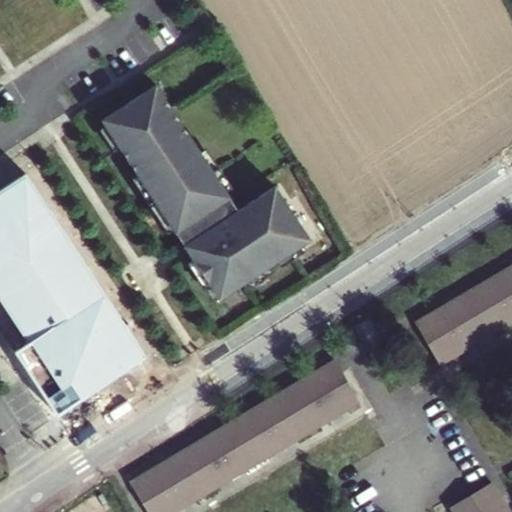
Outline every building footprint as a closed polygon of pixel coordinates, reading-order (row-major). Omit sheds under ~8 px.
[(217,297),(307,237),(272,184),(235,208),(152,83),(99,118),(217,297)] [(26,172),(0,189),(0,297),(29,341),(15,350),(58,414),(147,356),(26,172)] [(509,316),(511,313),(511,260),(511,261),(485,277),(460,293),(436,308),(412,323),(435,361),(460,346),(484,331),(509,316)] [(250,459),(275,444),(299,430),(326,413),(352,397),(328,358),(301,374),(275,390),(251,405),(226,420),(202,435),(177,450),(152,465),(128,480),(147,511),(163,511),(176,505),(201,489),(226,474),(250,459)] [(507,511),(502,504),(487,480),(449,503),(454,511),(507,511)]
